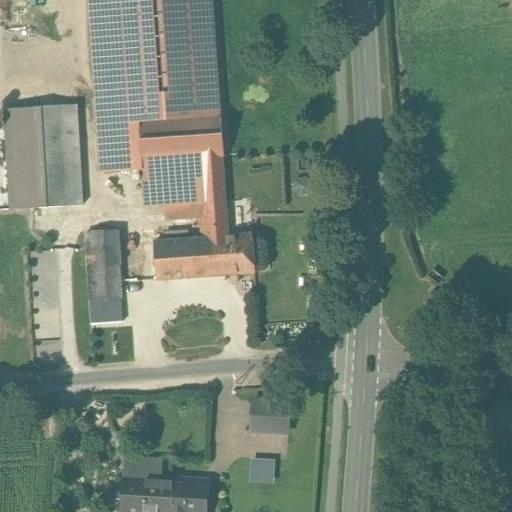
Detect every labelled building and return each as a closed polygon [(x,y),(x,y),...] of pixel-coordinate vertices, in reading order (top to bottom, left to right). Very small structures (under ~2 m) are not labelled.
[(212,0),(88,0),(99,173),(142,170),(139,123),(220,118),(212,0)] [(87,106),(6,112),(12,211),(94,206),(87,106)] [(220,118),(139,123),(142,170),(143,184),(204,180),(206,214),(200,214),(202,240),(221,238),(228,238),(223,158),(224,158),(221,118),(220,118)] [(204,180),(143,184),(146,218),(200,214),(206,214),(204,180)] [(0,195),(0,208),(9,208),(9,196),(0,195)] [(118,231),(88,233),(88,249),(118,247),(118,231)] [(228,238),(221,238),(223,275),(256,272),(253,236),(228,238)] [(202,240),(155,243),(158,279),(223,275),(221,238),(202,240)] [(118,247),(88,249),(94,325),(124,323),(118,247)] [(290,404),(253,402),(252,431),(288,433),(290,404)] [(170,511),(174,482),(125,479),(122,511),(170,511)] [(207,511),(209,484),(174,482),(170,511),(207,511)]
